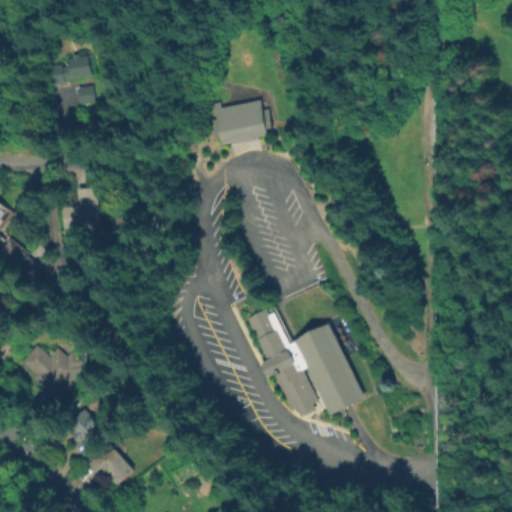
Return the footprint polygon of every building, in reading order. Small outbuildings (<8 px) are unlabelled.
[(82,52),(83,55),(91,54),(95,73),(71,77),(71,81),(57,83),(54,65),(66,62),(67,65),(72,64),(71,58),(77,57),(76,53),(82,52)] [(100,101),(84,103),(82,86),(97,84),(100,101)] [(216,103),(222,102),(223,107),(263,99),(270,135),(223,144),(222,138),(215,139),(211,119),(219,118),(216,103)] [(103,224),(67,227),(66,206),(82,204),(81,188),(100,186),(103,224)] [(11,238),(0,252),(0,196),(19,211),(3,232),(11,238)] [(112,240),(115,208),(135,210),(131,243),(112,240)] [(30,282),(0,258),(0,252),(13,237),(31,251),(29,254),(44,265),(30,282)] [(92,275),(108,281),(105,289),(126,297),(119,316),(67,296),(75,276),(89,281),(92,275)] [(248,319),(269,309),(272,315),(278,312),(294,344),(334,325),(369,397),(333,415),(310,368),(306,370),(321,401),(316,404),(319,411),(303,418),(298,409),(294,411),(276,375),(271,377),(265,363),(269,361),(248,319)] [(57,359),(68,346),(90,366),(60,400),(35,378),(38,374),(26,362),(40,345),(57,359)] [(108,428),(91,445),(85,438),(82,441),(75,434),(78,431),(71,424),(88,408),(108,428)] [(138,468),(120,485),(109,473),(105,477),(91,463),(114,442),(138,468)]
